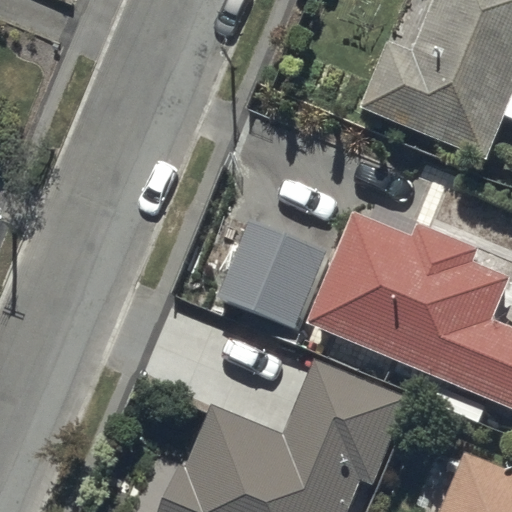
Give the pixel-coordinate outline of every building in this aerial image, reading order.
[(511,105),(511,0),(438,0),(416,55),(390,45),(362,113),(488,165),(511,105)] [(414,242),(355,218),(309,332),(426,380),(417,400),(481,426),(490,405),(511,414),(511,335),(494,328),(511,283),(511,281),(475,267),(480,255),(419,230),(414,242)] [(297,335),(327,260),(248,229),(218,304),(297,335)] [(350,511),(360,487),(376,493),(412,402),(317,365),(287,441),(211,411),(187,471),(179,468),(161,511),(350,511)] [(511,511),(511,473),(470,457),(466,467),(433,453),(409,511),(511,511)]
